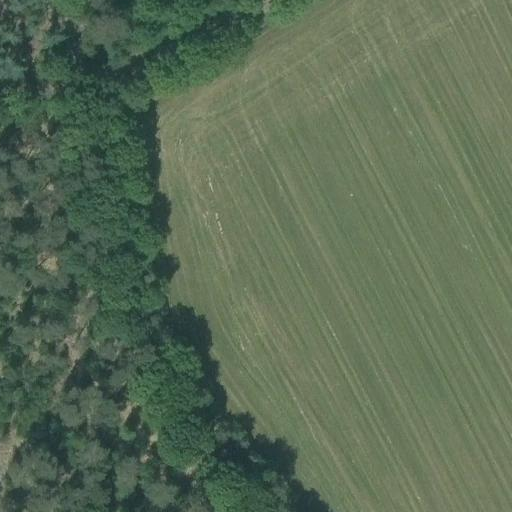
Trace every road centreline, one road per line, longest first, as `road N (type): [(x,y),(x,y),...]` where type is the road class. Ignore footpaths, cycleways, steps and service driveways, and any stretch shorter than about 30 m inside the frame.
road 1 (track): [(62,0),(139,333),(256,511)]
road 2 (track): [(264,0),(170,46),(0,101)]
